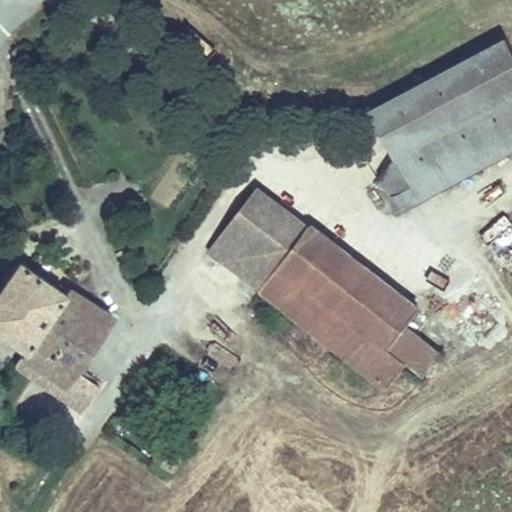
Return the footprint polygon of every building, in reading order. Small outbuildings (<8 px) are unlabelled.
[(383,178),(396,204),(511,143),(511,48),(506,38),(375,109),(399,154),(383,178)] [(309,229),(261,192),(221,244),(268,283),(309,229)] [(313,224),(309,229),(268,283),(261,292),(371,377),(373,373),(410,325),(411,325),(423,309),(313,224)] [(244,270),(223,254),(215,264),(237,280),(244,270)] [(0,336),(27,354),(24,360),(73,393),(120,322),(71,289),(67,295),(19,263),(0,291),(0,336)] [(447,354),(410,325),(373,373),(394,389),(412,365),(429,378),(447,354)] [(73,393),(24,360),(18,369),(68,401),(73,393)]
